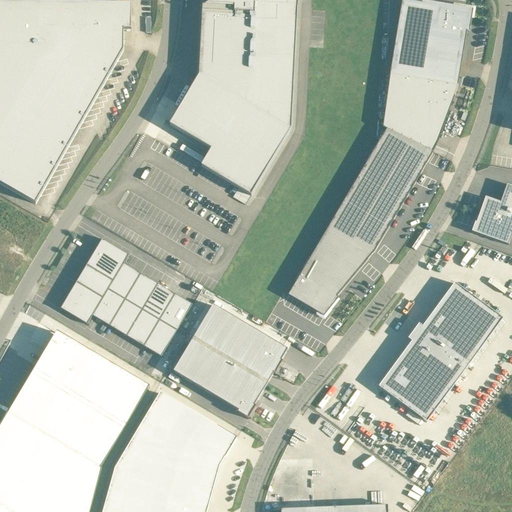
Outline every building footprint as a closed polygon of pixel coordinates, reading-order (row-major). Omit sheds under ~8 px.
[(199,76),(170,125),(211,150),(201,167),(251,197),(291,129),(297,0),(203,0),(204,2),(203,2),(199,76)] [(381,139),(287,297),(323,318),(336,302),(369,261),(433,153),(438,143),(458,86),(467,32),(469,33),(473,10),(422,2),(422,4),(402,1),(396,38),(390,75),(386,102),(383,128),(381,139)] [(0,184),(36,205),(124,51),(124,31),(131,31),(132,5),(114,5),(71,4),(0,3),(0,184)] [(500,203),(487,199),(478,224),(476,224),(473,233),(510,246),(511,239),(511,186),(507,185),(500,203)] [(103,240),(87,266),(113,282),(123,265),(124,264),(129,256),(102,240),(103,240)] [(54,294),(62,299),(91,252),(82,247),(54,294)] [(108,290),(125,301),(141,275),(124,264),(123,265),(113,282),(108,290)] [(87,266),(76,283),(103,299),(108,290),(113,282),(87,266)] [(125,301),(142,311),(158,285),(141,275),(125,301)] [(87,325),(93,317),(93,316),(103,299),(76,283),(61,310),(61,309),(87,325)] [(412,343),(379,388),(427,423),(503,320),(455,284),(423,328),(419,325),(408,340),(412,343)] [(142,311),(159,321),(175,295),(158,285),(142,311)] [(93,317),(110,327),(125,301),(108,290),(103,299),(93,316),(93,317)] [(175,295),(159,321),(177,331),(192,306),(175,295)] [(110,327),(127,337),(142,311),(125,301),(110,327)] [(213,306),(193,340),(267,384),(274,374),(276,375),(283,362),(281,361),(288,350),(213,306)] [(127,337),(144,347),(159,321),(142,311),(127,337)] [(159,321),(144,347),(161,358),(177,331),(159,321)] [(5,418),(0,425),(0,511),(90,511),(104,466),(150,388),(57,332),(6,418),(5,418)] [(193,340),(173,372),(239,412),(238,413),(249,419),(256,407),(254,406),(267,384),(193,340)] [(115,471),(103,511),(207,511),(220,469),(237,440),(161,394),(115,471)] [(295,443),(292,448),(303,454),(305,450),(295,443)]
